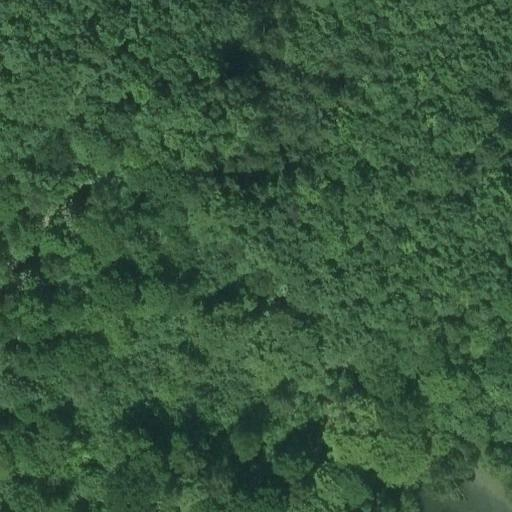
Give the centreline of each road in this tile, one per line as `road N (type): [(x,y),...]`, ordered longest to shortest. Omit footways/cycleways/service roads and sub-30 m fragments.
road 1 (track): [(94,0),(66,64),(51,214),(0,276)]
road 2 (track): [(258,511),(413,456),(452,432)]
